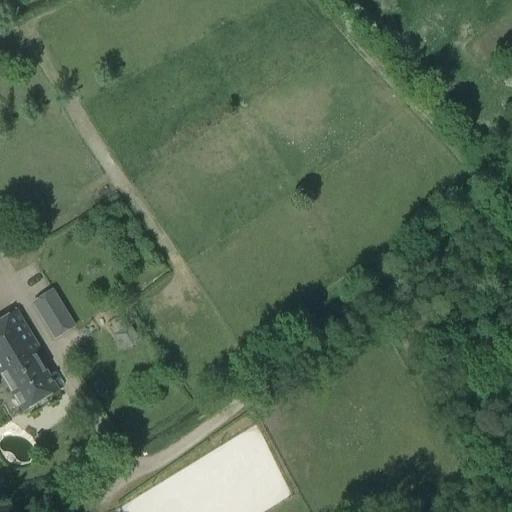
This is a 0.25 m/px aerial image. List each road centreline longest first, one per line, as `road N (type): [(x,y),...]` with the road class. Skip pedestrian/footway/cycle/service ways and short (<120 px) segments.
road 1 (track): [(511,212),(350,315),(161,460),(80,506)]
road 2 (track): [(54,353),(175,266),(27,31)]
